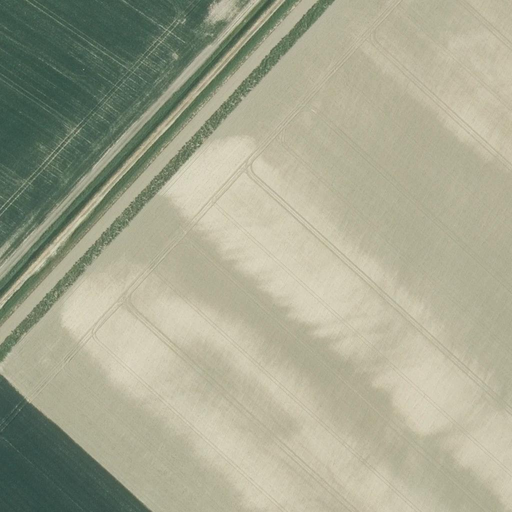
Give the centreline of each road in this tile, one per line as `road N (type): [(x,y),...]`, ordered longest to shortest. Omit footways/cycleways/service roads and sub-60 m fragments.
road 1 (track): [(282,0),(0,306)]
road 2 (track): [(0,275),(171,91)]
